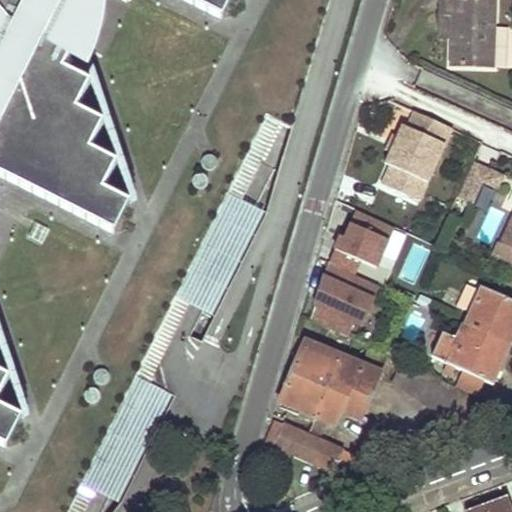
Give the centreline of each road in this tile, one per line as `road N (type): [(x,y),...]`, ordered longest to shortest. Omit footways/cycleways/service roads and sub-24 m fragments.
road 1 (residential): [(378,0),(253,416),(234,511)]
road 2 (tertiary): [(511,442),(318,511)]
